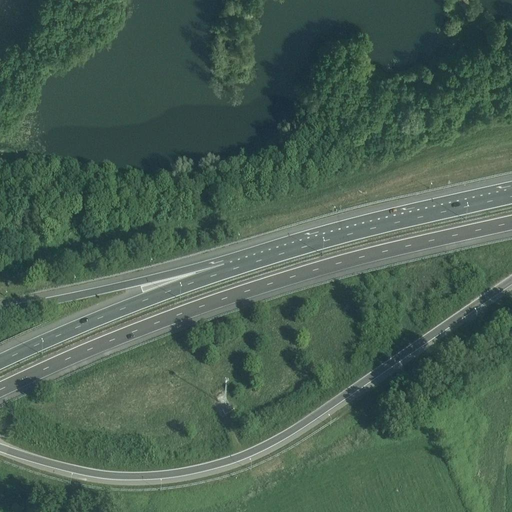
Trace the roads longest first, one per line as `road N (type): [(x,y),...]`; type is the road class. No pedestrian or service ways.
road 1 (motorway): [(0,446),(107,475),(203,467),(290,431),(511,280)]
road 2 (motorway): [(0,389),(127,332),(312,269),(511,221)]
road 3 (motorway): [(511,195),(225,270)]
road 4 (motorway): [(225,270),(0,362)]
road 5 (motorway): [(225,270),(0,309)]
